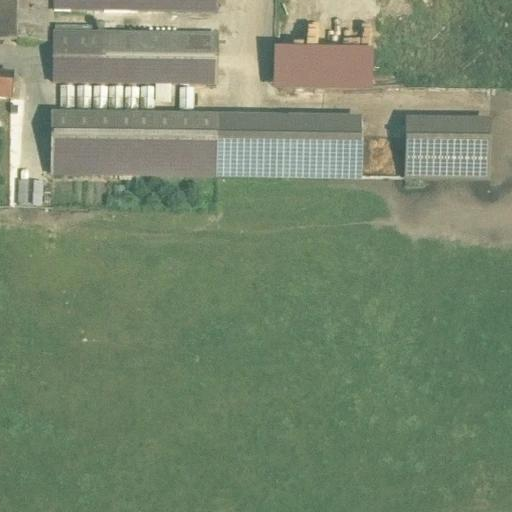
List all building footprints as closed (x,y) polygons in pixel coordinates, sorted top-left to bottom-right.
[(45,0),(0,0),(0,46),(45,48),(45,0)] [(55,0),(55,16),(214,19),(214,0),(55,0)] [(204,44),(46,40),(47,94),(208,97),(204,44)] [(372,60),(277,58),(276,91),(371,93),(372,60)] [(0,102),(24,106),(27,83),(0,79),(0,102)] [(53,123),(53,186),(359,186),(359,123),(53,123)] [(490,124),(406,123),(405,182),(489,183),(490,124)] [(48,208),(48,183),(26,183),(26,208),(48,208)]
